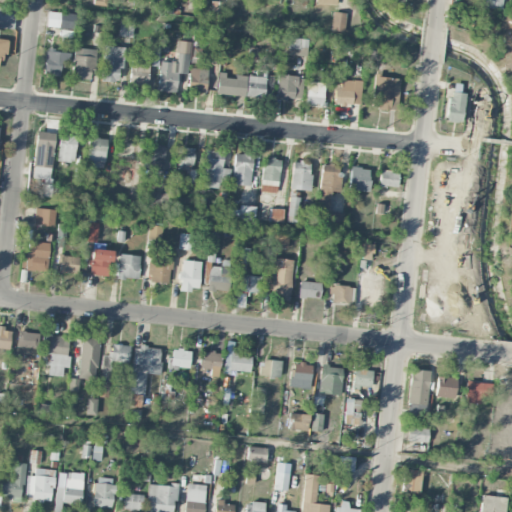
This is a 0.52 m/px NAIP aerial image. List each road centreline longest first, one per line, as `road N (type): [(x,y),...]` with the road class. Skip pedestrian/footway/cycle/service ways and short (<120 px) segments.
road 1 (residential): [(478,152),(0,100)]
road 2 (residential): [(380,511),(434,54)]
road 3 (residential): [(400,342),(3,301)]
road 4 (residential): [(3,301),(36,0)]
